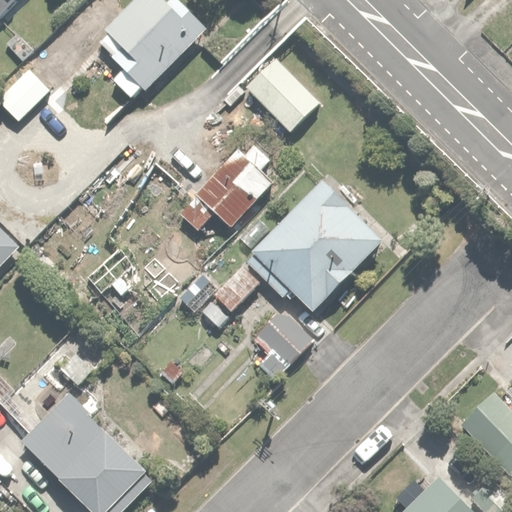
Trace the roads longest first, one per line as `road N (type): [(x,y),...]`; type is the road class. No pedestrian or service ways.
road 1 (residential): [(243,511),(479,276)]
road 2 (residential): [(511,149),(362,0)]
